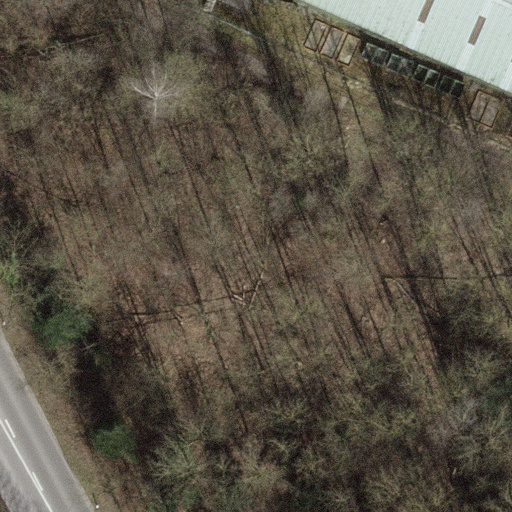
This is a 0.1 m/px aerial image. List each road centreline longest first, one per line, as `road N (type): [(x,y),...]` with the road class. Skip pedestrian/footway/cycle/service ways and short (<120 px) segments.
road 1 (track): [(159,0),(330,89),(511,169)]
road 2 (tertiary): [(62,511),(0,404)]
